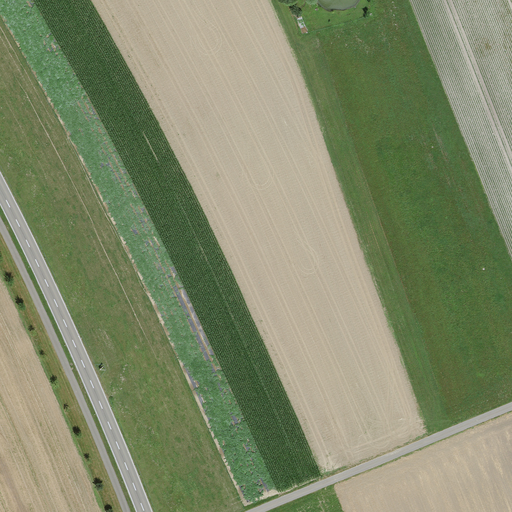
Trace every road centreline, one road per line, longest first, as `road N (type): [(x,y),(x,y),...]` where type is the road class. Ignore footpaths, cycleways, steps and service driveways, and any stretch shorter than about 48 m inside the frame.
road 1 (secondary): [(143,511),(0,190)]
road 2 (track): [(124,511),(0,224)]
road 3 (unclassified): [(511,406),(255,511)]
